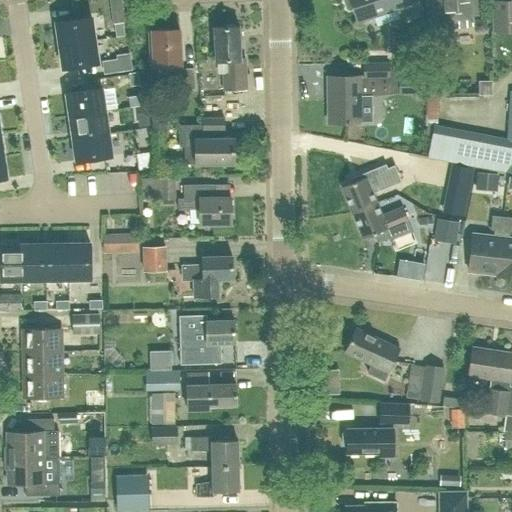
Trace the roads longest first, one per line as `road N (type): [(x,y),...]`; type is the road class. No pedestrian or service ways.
road 1 (tertiary): [(283,279),(277,0)]
road 2 (tertiary): [(288,511),(283,279)]
road 3 (residential): [(511,311),(283,279)]
road 4 (residential): [(15,0),(46,207)]
